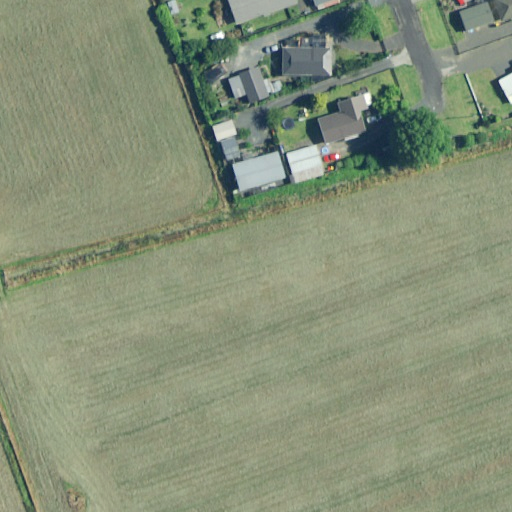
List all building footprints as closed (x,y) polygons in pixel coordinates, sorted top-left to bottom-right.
[(177,12),(173,0),(165,3),(169,15),(177,12)] [(295,3),(293,0),(225,0),(234,25),(295,3)] [(338,1),(337,0),(308,0),(311,9),(338,1)] [(511,0),(492,0),(500,21),(511,17),(511,0)] [(493,21),(486,3),(457,13),(463,32),(493,21)] [(278,48),(278,75),(330,76),(330,48),(278,48)] [(233,100),(245,95),(248,103),(267,96),(256,67),(245,71),(225,79),(233,100)] [(511,73),(497,81),(508,104),(511,102),(511,73)] [(371,106),(368,93),(334,101),(338,114),(316,119),(322,144),(364,134),(358,110),(371,106)] [(235,134),(230,120),(209,126),(214,141),(218,140),(224,160),(238,156),(232,135),(235,134)] [(322,175),(314,146),(285,154),(293,183),(322,175)] [(283,178),(275,152),(229,166),(237,192),(283,178)]
